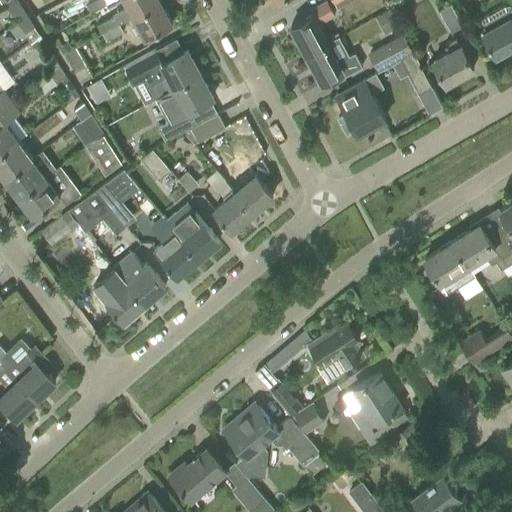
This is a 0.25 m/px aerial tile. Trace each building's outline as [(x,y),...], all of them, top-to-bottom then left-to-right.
[(27,15),(17,0),(8,0),(4,2),(17,22),(27,15)] [(91,12),(108,3),(106,0),(94,0),(87,4),(91,12)] [(119,23),(132,16),(160,1),(159,0),(123,0),(127,6),(113,14),(114,16),(98,25),(102,32),(119,23)] [(306,54),(327,42),(317,23),(334,14),(326,0),(308,10),(311,14),(290,25),(306,54)] [(171,22),(160,1),(132,16),(144,37),(171,22)] [(460,27),(449,6),(438,12),(449,33),(460,27)] [(17,22),(9,28),(17,38),(25,33),(31,42),(40,36),(34,27),(35,26),(27,15),(17,22)] [(511,20),(510,16),(492,26),(482,32),(495,55),(511,45),(511,20)] [(119,23),(102,32),(107,40),(123,31),(119,23)] [(377,67),(398,56),(410,49),(402,33),(368,52),(377,67)] [(473,67),(463,50),(460,44),(459,45),(455,37),(444,43),(449,51),(432,60),(445,83),(473,67)] [(337,61),(327,42),(306,54),(321,82),(342,71),(344,75),(362,66),(354,52),(337,61)] [(410,49),(398,56),(418,93),(431,86),(410,49)] [(200,73),(187,50),(161,64),(154,50),(125,66),(133,80),(142,75),(154,98),(200,73)] [(42,61),(50,73),(60,66),(52,54),(42,61)] [(44,92),(65,75),(60,66),(50,73),(37,83),(44,92)] [(195,124),(187,110),(212,97),(200,73),(154,98),(167,121),(157,126),(165,140),(183,130),(195,124)] [(100,78),(87,85),(90,90),(90,91),(103,83),(100,78)] [(385,117),(363,79),(336,94),(344,108),(344,109),(346,112),(337,117),(347,134),(355,129),(357,133),(385,117)] [(0,109),(13,100),(31,85),(28,82),(10,96),(4,87),(3,88),(0,84),(0,109)] [(21,111),(13,100),(0,109),(0,152),(18,139),(5,122),(21,111)] [(74,109),(81,121),(91,114),(84,103),(74,109)] [(225,126),(217,112),(195,124),(183,130),(194,143),(225,126)] [(104,134),(91,114),(81,121),(93,140),(103,134),(104,134)] [(121,162),(103,134),(93,140),(86,145),(105,174),(121,162)] [(32,157),(18,139),(0,152),(0,172),(4,178),(32,157)] [(170,169),(152,148),(141,158),(158,179),(170,169)] [(45,176),(56,168),(49,159),(38,166),(32,157),(4,178),(18,196),(45,176)] [(74,184),(60,165),(56,168),(45,176),(18,196),(32,215),(39,210),(45,219),(66,203),(60,195),(74,184)] [(272,195),(265,186),(266,185),(263,182),(262,183),(250,168),(237,178),(240,181),(232,188),(252,211),(271,195),(272,195)] [(217,187),(225,179),(216,169),(206,177),(215,188),(217,187)] [(106,181),(95,189),(112,209),(122,200),(106,181)] [(232,229),(232,228),(252,211),(232,188),(223,196),(225,198),(213,208),(221,217),(220,218),(223,222),(224,221),(231,229),(232,229)] [(102,217),(112,209),(95,189),(69,209),(79,222),(85,231),(102,217)] [(507,222),(497,229),(511,252),(511,201),(499,210),(507,222)] [(68,230),(79,222),(69,209),(42,229),(52,242),(68,230)] [(209,227),(208,228),(195,213),(175,230),(178,234),(198,257),(217,241),(218,241),(218,240),(211,232),(212,231),(209,227)] [(198,257),(178,234),(175,230),(163,214),(150,225),(162,240),(154,247),(167,263),(166,263),(169,267),(170,266),(177,275),(178,274),(198,257)] [(479,222),(451,240),(474,276),(475,275),(468,265),(484,254),(491,265),(496,261),(501,269),(511,262),(511,252),(497,229),(487,235),(479,222)] [(446,293),(474,276),(451,240),(424,258),(446,293)] [(108,259),(108,260),(112,265),(144,302),(164,286),(165,285),(158,277),(158,276),(155,272),(154,273),(144,261),(141,263),(130,250),(113,265),(108,259)] [(124,319),(144,302),(112,265),(108,260),(98,268),(114,287),(104,295),(107,299),(106,300),(113,308),(112,308),(116,312),(116,311),(123,320),(124,319)] [(355,358),(362,354),(355,343),(358,340),(345,320),(313,341),(309,343),(322,363),(318,366),(327,380),(345,368),(344,365),(352,360),(353,361),(356,359),(355,358)] [(473,362),(490,351),(511,336),(511,335),(506,326),(485,339),(479,330),(460,341),(465,350),(473,362)] [(305,346),(309,343),(313,341),(305,328),(276,352),(284,361),(304,345),(305,346)] [(5,351),(0,355),(0,361),(35,399),(54,381),(55,380),(47,372),(46,371),(52,365),(34,346),(16,362),(5,351)] [(511,358),(503,365),(511,379),(511,358)] [(16,416),(35,399),(0,361),(0,378),(6,385),(0,390),(0,400),(2,403),(5,406),(5,407),(8,409),(16,417),(17,417),(16,416)] [(378,371),(362,382),(351,389),(363,406),(352,413),(370,441),(393,426),(391,423),(406,414),(378,371)] [(290,414),(292,413),(301,406),(281,382),(271,391),(290,414)] [(292,413),(290,414),(289,415),(305,432),(325,420),(313,401),(292,413)] [(278,429),(271,421),(258,406),(241,420),(237,415),(236,416),(237,416),(225,426),(224,426),(224,427),(245,453),(235,462),(247,475),(247,476),(250,473),(253,473),(253,474),(264,476),(267,449),(261,443),(268,437),(275,445),(283,438),(277,430),(278,429)] [(404,456),(408,453),(424,442),(411,422),(390,436),(404,456)] [(328,460),(305,432),(289,446),(313,473),(328,460)] [(224,470),(219,464),(206,449),(186,465),(183,461),(170,473),(190,498),(224,470)] [(442,474),(426,486),(413,496),(417,500),(411,505),(416,511),(440,511),(460,498),(442,474)] [(232,488),(251,511),(275,511),(277,511),(247,476),(247,475),(232,488)] [(384,511),(361,480),(348,490),(364,511),(384,511)] [(164,511),(161,507),(148,492),(142,496),(145,500),(133,510),(130,507),(123,511),(164,511)] [(294,511),(288,503),(276,511),(294,511)]
